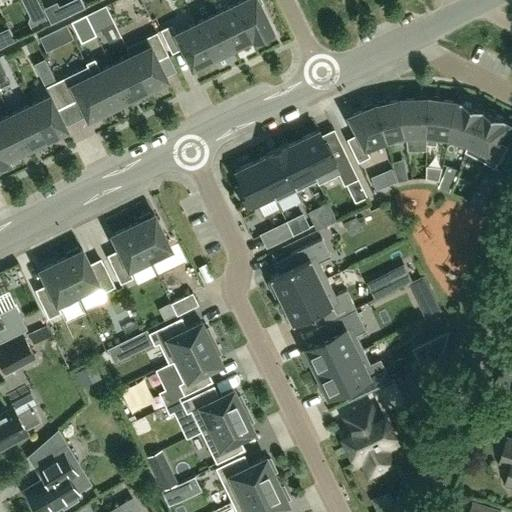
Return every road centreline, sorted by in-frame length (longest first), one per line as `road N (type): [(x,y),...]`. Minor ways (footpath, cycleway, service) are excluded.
road 1 (residential): [(338,511),(240,309),(234,244),(187,147)]
road 2 (unclassified): [(421,511),(511,291)]
road 3 (tertiary): [(0,238),(187,147)]
road 4 (tertiary): [(187,147),(323,81)]
road 5 (residential): [(406,38),(511,96)]
